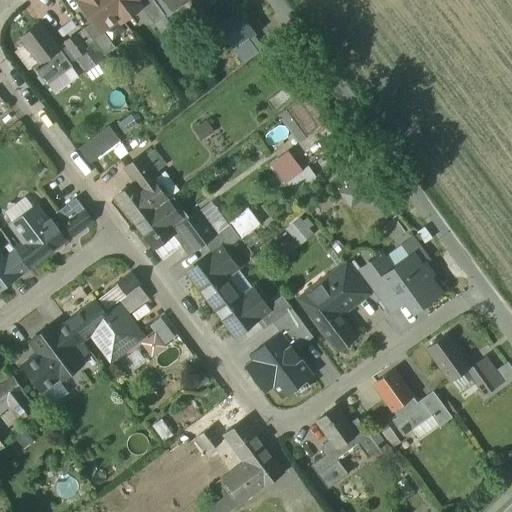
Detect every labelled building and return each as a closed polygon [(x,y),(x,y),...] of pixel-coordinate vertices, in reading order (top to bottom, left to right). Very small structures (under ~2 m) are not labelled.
[(77,0),(94,22),(102,32),(103,31),(118,20),(120,23),(141,7),(142,6),(137,0),(77,0)] [(165,16),(153,0),(137,0),(142,6),(141,7),(154,24),(165,16)] [(239,15),(222,27),(237,47),(254,34),(239,15)] [(115,48),(103,31),(102,32),(94,22),(84,29),(105,56),(115,48)] [(58,48),(40,23),(21,38),(40,64),(34,69),(47,86),(72,67),(60,50),(61,50),(59,47),(58,48)] [(95,45),(83,29),(64,43),(76,59),(76,58),(86,72),(104,58),(94,45),(95,45)] [(285,88),(268,101),(275,110),(292,97),(285,88)] [(109,129),(81,149),(91,161),(118,141),(109,129)] [(273,164),(304,201),(324,185),(293,148),(273,164)] [(165,166),(154,151),(143,158),(154,173),(165,166)] [(154,173),(143,158),(143,159),(141,155),(124,167),(135,182),(154,208),(168,199),(150,176),(154,173)] [(354,208),(382,186),(359,158),(345,170),(353,180),(340,191),(354,208)] [(135,182),(115,198),(134,224),(154,208),(135,182)] [(93,221),(76,198),(57,212),(65,223),(64,224),(73,236),(93,221)] [(49,222),(36,206),(11,225),(24,242),(15,249),(0,228),(0,229),(15,249),(14,250),(29,269),(66,241),(51,220),(49,222)] [(154,208),(134,224),(154,250),(173,235),(168,227),(154,208)] [(247,210),(229,224),(240,239),(258,224),(247,210)] [(198,212),(185,222),(181,217),(168,227),(173,235),(154,250),(162,261),(181,247),(188,256),(216,236),(198,212)] [(302,245),(319,232),(306,216),(289,229),(302,245)] [(240,239),(230,226),(219,234),(228,247),(240,239)] [(15,249),(10,243),(0,250),(0,290),(29,269),(14,250),(15,249)] [(221,247),(187,273),(211,304),(233,288),(225,277),(237,268),(221,247)] [(413,255),(392,270),(382,255),(362,269),(392,311),(407,299),(413,308),(419,303),(422,307),(440,293),(430,279),(433,276),(424,264),(421,266),(413,255)] [(368,295),(346,265),(327,280),(331,285),(349,309),(368,295)] [(133,274),(118,285),(126,296),(139,287),(141,285),(133,274)] [(349,309),(331,285),(306,304),(313,314),(309,317),(337,354),(357,340),(339,316),(349,309)] [(139,287),(126,296),(119,300),(129,314),(149,299),(139,287)] [(233,288),(211,304),(235,336),(269,311),(253,290),(241,299),(233,288)] [(282,296),(271,304),(281,317),(292,309),(282,296)] [(129,314),(119,300),(103,313),(109,321),(83,341),(101,364),(144,333),(129,314)] [(103,313),(95,302),(69,321),(83,341),(109,321),(103,313)] [(313,337),(292,309),(281,317),(273,323),(294,352),(313,337)] [(62,327),(53,315),(26,335),(37,350),(20,362),(43,392),(87,360),(76,346),(62,327)] [(76,346),(83,341),(69,321),(62,327),(76,346)] [(471,368),(447,335),(427,349),(451,382),(467,370),(471,368)] [(282,352),(262,366),(282,393),(301,378),(282,352)] [(484,369),(479,362),(471,368),(467,370),(478,386),(490,377),(484,369)] [(503,383),(490,365),(484,369),(490,377),(478,386),(485,395),(503,383)] [(418,403),(393,370),(374,384),(398,417),(393,421),(398,428),(408,420),(414,429),(425,420),(415,406),(414,405),(418,403)] [(35,409),(12,379),(0,388),(0,392),(10,406),(20,420),(35,409)] [(0,413),(10,406),(0,392),(0,413)] [(418,403),(415,406),(425,420),(432,416),(440,427),(452,418),(433,392),(418,403)] [(350,424),(337,407),(317,422),(330,440),(337,449),(332,453),(337,459),(358,444),(353,438),(357,435),(350,424)] [(220,443),(202,418),(184,431),(192,442),(198,437),(209,451),(220,443)] [(381,450),(357,418),(350,424),(357,435),(353,438),(358,444),(369,459),(381,450)] [(244,421),(224,435),(244,461),(263,447),(244,421)] [(400,444),(387,426),(381,430),(394,448),(400,444)] [(330,440),(323,445),(322,452),(325,456),(311,466),(328,489),(348,474),(337,459),(332,453),(337,449),(330,440)] [(283,473),(263,447),(244,461),(264,487),(283,473)] [(307,488),(296,473),(285,482),(296,496),(307,488)]
